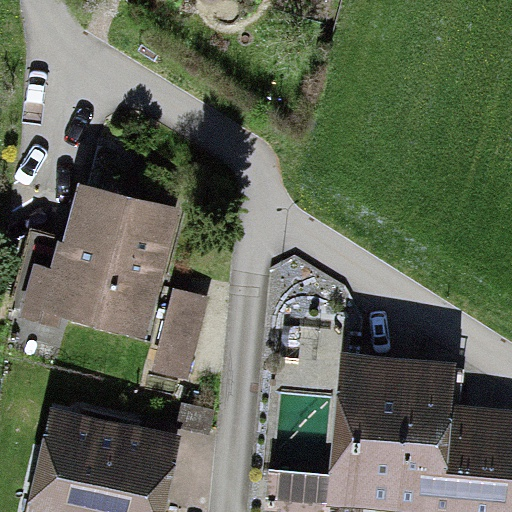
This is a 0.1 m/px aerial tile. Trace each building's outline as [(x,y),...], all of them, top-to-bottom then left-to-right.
[(57,303),(137,325),(169,207),(87,185),(67,261),(36,253),(23,301),(30,302),(28,311),(53,318),(57,303)] [(203,296),(178,290),(159,363),(184,370),(203,296)] [(444,367),(356,358),(344,490),(428,498),(426,511),(510,511),(511,494),(511,436),(438,430),(444,367)] [(148,511),(165,439),(61,415),(39,511),(148,511)] [(328,508),(330,478),(272,473),(273,469),(271,469),(267,503),(328,508)]
